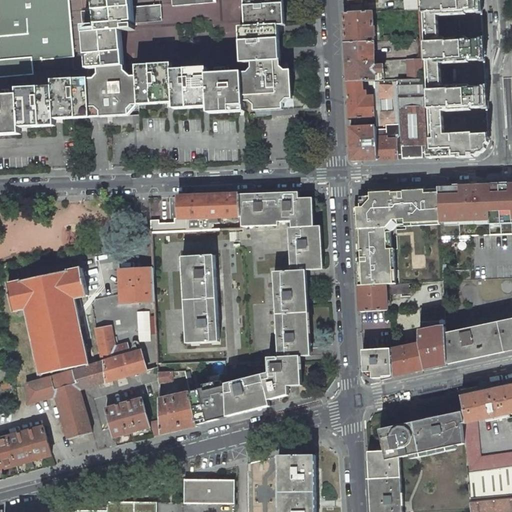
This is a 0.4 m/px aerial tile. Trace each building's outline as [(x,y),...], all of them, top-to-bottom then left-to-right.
[(132,0),(95,0),(96,11),(82,13),(88,69),(98,68),(98,74),(94,79),(89,79),(53,81),(54,87),(18,90),(19,96),(0,97),(0,135),(22,135),(21,128),(56,126),(55,119),(90,118),(90,108),(96,107),(100,111),(101,117),(129,116),(129,110),(133,106),(139,105),(174,103),(175,109),(209,107),(210,114),(245,112),(244,102),(250,102),(254,106),(255,112),(284,110),(283,104),(287,100),(293,99),(291,70),(285,71),(281,67),(281,61),(279,26),(285,26),(283,0),(244,0),(246,28),(240,28),(242,63),(252,63),(253,68),(249,72),(242,73),(208,75),(208,69),(172,71),(172,64),(137,66),(137,76),(132,77),(125,71),(124,66),(121,31),(135,30),(135,26),(128,26),(127,23),(162,20),(161,6),(133,8),(132,0)] [(32,60),(74,57),(68,0),(0,0),(0,76),(33,74),(32,60)] [(404,0),(405,10),(419,9),(418,0),(404,0)] [(423,0),(432,150),(427,150),(426,150),(427,153),(427,158),(477,156),(490,144),(487,100),(481,0),(423,0)] [(345,44),(373,42),(373,36),(375,36),(374,26),(373,26),(372,11),(344,13),(345,44)] [(374,61),(373,42),(345,44),(346,63),(374,61)] [(407,59),(408,80),(423,79),(422,59),(407,59)] [(374,66),(374,61),(346,63),(347,82),(362,81),(373,81),(375,81),(375,73),(384,73),(384,66),(374,66)] [(98,68),(88,69),(89,79),(94,79),(98,74),(98,68)] [(427,145),(424,79),(423,79),(408,80),(398,80),(400,129),(401,146),(427,145)] [(374,96),(363,97),(362,81),(347,82),(350,119),(376,118),(374,96)] [(376,127),(350,128),(352,161),(377,160),(376,138),(377,138),(376,130),(376,127)] [(376,138),(377,160),(397,159),(397,155),(402,155),(401,146),(400,129),(376,130),(377,138),(376,138)] [(427,145),(401,146),(402,155),(402,159),(423,158),(423,153),(427,153),(426,150),(427,150),(427,145)] [(511,186),(500,187),(468,187),(471,235),(511,233),(511,186)] [(355,208),(359,286),(387,284),(396,284),(395,249),(392,249),(388,249),(386,228),(393,220),(405,219),(405,224),(405,226),(441,224),(439,187),(370,191),(370,197),(360,197),(360,208),(355,208)] [(441,237),(471,235),(468,187),(439,187),(441,224),(441,237)] [(299,192),(240,194),(242,217),(242,223),(279,222),(292,221),(292,228),(289,228),(292,271),(275,272),(280,357),(269,358),(270,373),(261,375),(254,377),(227,384),(228,413),(270,403),(269,400),(268,396),(289,391),(289,386),(299,386),(297,357),(301,356),(308,356),(303,270),(307,270),(320,269),(317,227),(314,227),(310,227),(309,198),(299,198),(299,192)] [(221,223),(220,218),(242,217),(240,194),(178,197),(179,218),(175,219),(175,223),(160,224),(160,220),(151,221),(151,233),(212,230),(212,224),(221,223)] [(131,212),(131,203),(116,203),(116,209),(122,209),(122,212),(131,212)] [(393,220),(386,228),(392,232),(399,225),(393,220)] [(191,343),(220,342),(215,256),(186,257),(191,343)] [(188,344),(191,343),(186,257),(183,257),(188,344)] [(19,316),(28,314),(41,375),(89,364),(84,339),(88,339),(85,327),(81,328),(75,298),(88,295),(82,268),(20,282),(18,272),(15,273),(17,282),(7,285),(13,311),(17,311),(19,316)] [(121,303),(155,302),(154,268),(120,270),(121,303)] [(307,270),(303,270),(308,356),(312,356),(307,270)] [(410,293),(409,283),(396,284),(387,284),(359,286),(361,312),(388,311),(387,294),(410,293)] [(511,319),(446,334),(448,364),(511,350),(511,319)] [(448,364),(446,334),(446,328),(440,328),(439,323),(426,324),(427,332),(420,332),(420,344),(425,369),(448,364)] [(129,347),(128,344),(115,347),(111,326),(96,329),(102,361),(105,361),(107,381),(147,371),(141,351),(134,353),(132,346),(129,347)] [(393,376),(425,369),(420,344),(412,346),(411,343),(408,344),(409,346),(404,347),(404,345),(401,345),(402,348),(391,350),(393,376)] [(141,351),(147,371),(158,368),(158,367),(157,346),(141,351)] [(391,349),(363,351),(364,373),(373,372),(373,379),(383,378),(383,377),(393,376),(391,350),(391,349)] [(102,361),(75,370),(81,389),(107,381),(105,361),(102,361)] [(50,377),(56,397),(69,439),(93,432),(81,389),(75,370),(50,377)] [(158,372),(159,384),(173,381),(173,376),(186,375),(185,371),(158,372)] [(26,384),(28,405),(56,397),(50,377),(26,384)] [(198,425),(228,417),(228,413),(227,384),(223,385),(222,381),(203,386),(204,389),(190,392),(198,425)] [(511,384),(460,395),(461,397),(463,410),(462,410),(464,424),(478,420),(506,414),(511,413),(511,384)] [(289,395),(289,391),(268,396),(269,400),(289,395)] [(159,399),(160,420),(161,435),(198,426),(190,392),(159,399)] [(151,428),(143,398),(107,409),(115,438),(151,428)] [(271,406),(270,403),(228,413),(228,417),(271,406)] [(381,444),(382,451),(385,451),(387,460),(400,457),(410,455),(411,459),(457,448),(456,445),(464,444),(463,424),(464,424),(463,412),(380,430),(383,444),(381,444)] [(160,420),(152,421),(155,436),(161,435),(160,420)] [(511,451),(482,456),(478,420),(464,424),(463,424),(467,473),(469,473),(511,466),(511,451)] [(44,426),(8,436),(16,465),(53,455),(44,426)] [(0,470),(16,465),(8,436),(0,438),(0,470)] [(470,511),(467,473),(467,468),(464,444),(456,445),(457,448),(411,459),(410,455),(400,457),(403,511),(470,511)] [(385,451),(369,452),(371,511),(403,511),(400,457),(387,460),(385,451)] [(316,511),(316,455),(279,455),(280,511),(316,511)] [(511,511),(511,466),(469,473),(467,473),(470,511),(511,511)] [(235,480),(185,480),(185,504),(235,504),(235,480)] [(71,511),(156,511),(157,503),(107,502),(107,511),(72,510),(71,511)]
